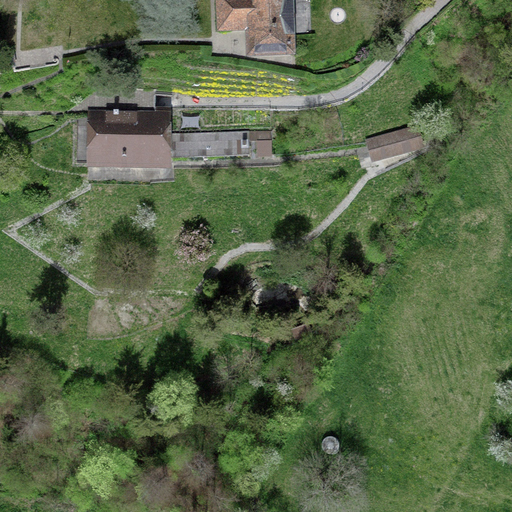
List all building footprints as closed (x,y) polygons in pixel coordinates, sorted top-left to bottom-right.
[(292,0),(217,0),(218,30),(247,29),(247,54),(292,52),(291,35),(294,35),(292,0)] [(0,53),(0,66),(0,69),(15,66),(12,52),(0,53)] [(164,117),(154,116),(154,89),(96,89),(77,101),(77,114),(96,115),(96,128),(77,127),(77,159),(95,159),(95,163),(143,165),(143,160),(164,160),(164,117)] [(171,134),(172,157),(272,154),(272,140),(295,139),(295,130),(171,134)] [(370,141),(375,160),(404,152),(399,133),(370,141)]
